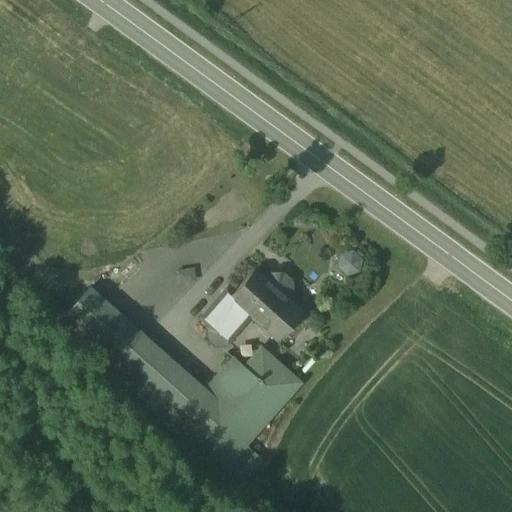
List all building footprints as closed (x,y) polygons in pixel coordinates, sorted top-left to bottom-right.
[(178,281),(192,280),(191,267),(177,268),(178,281)] [(272,274),(266,280),(254,269),(232,294),(231,295),(250,313),(275,336),(299,309),(285,297),(291,292),(290,281),(282,274),(272,274)] [(232,294),(227,289),(203,317),(213,326),(211,329),(211,337),(217,343),(225,342),(250,313),(231,295),(232,294)] [(146,360),(133,348),(112,372),(124,384),(146,360)] [(298,382),(261,350),(245,368),(282,401),(298,382)] [(195,403),(185,414),(233,456),(236,453),(282,401),(245,368),(234,359),(195,403)] [(233,456),(185,414),(195,403),(146,360),(124,384),(220,471),(233,456)] [(220,471),(210,482),(227,496),(253,469),(236,453),(233,456),(220,471)]
